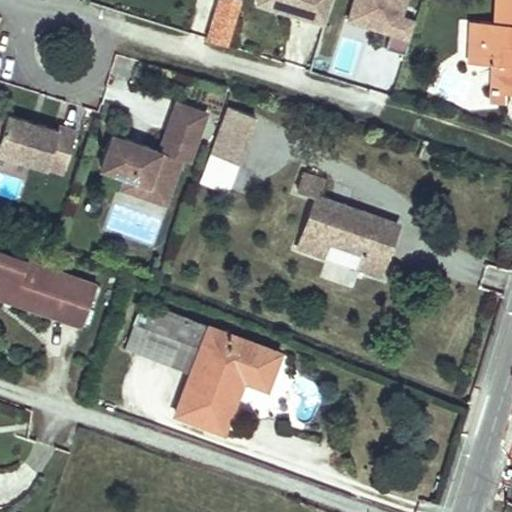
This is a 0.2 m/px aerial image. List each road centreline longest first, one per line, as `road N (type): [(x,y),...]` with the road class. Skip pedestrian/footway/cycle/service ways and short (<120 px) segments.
road 1 (residential): [(375,105),(123,30),(100,38)]
road 2 (residential): [(35,22),(26,59),(54,85),(91,75),(100,38)]
road 3 (tertiary): [(468,509),(511,368)]
